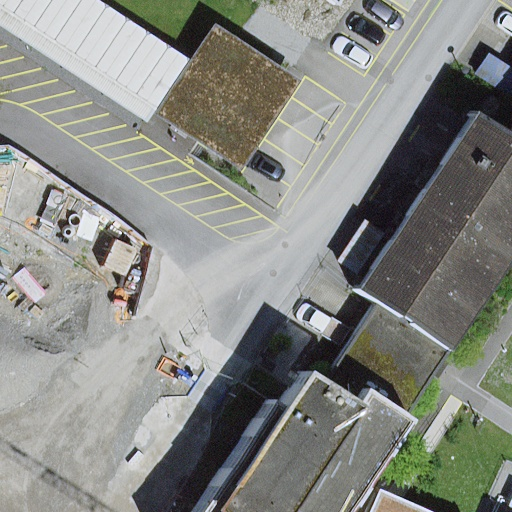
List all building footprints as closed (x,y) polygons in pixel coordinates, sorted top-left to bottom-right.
[(0,0),(0,13),(60,40),(77,0),(0,0)] [(259,9),(244,31),(294,65),(309,44),(259,9)] [(302,87),(216,31),(160,118),(246,174),(302,87)] [(368,312),(446,364),(511,264),(511,143),(474,119),(352,301),(368,312)] [(228,227),(142,177),(85,271),(172,322),(228,227)] [(0,386),(40,301),(0,282),(0,386)] [(314,391),(394,437),(436,377),(446,364),(368,312),(314,391)] [(314,391),(292,379),(202,511),(347,511),(394,437),(314,391)]
